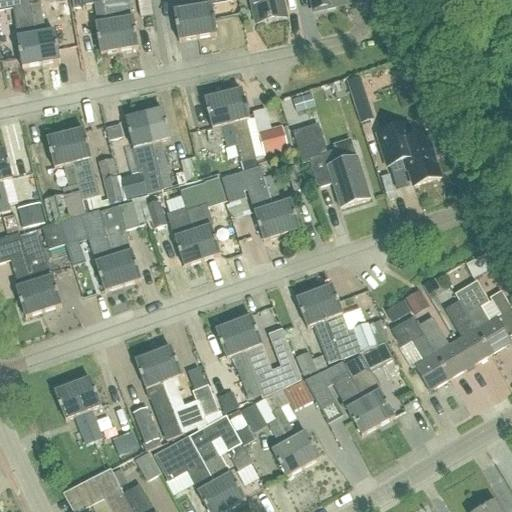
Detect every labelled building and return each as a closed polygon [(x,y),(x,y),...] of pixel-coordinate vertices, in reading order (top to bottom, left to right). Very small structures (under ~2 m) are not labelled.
[(41,68),(29,0),(0,0),(0,13),(14,12),(19,41),(18,41),(23,71),(41,68)] [(96,28),(101,58),(120,55),(111,3),(110,0),(71,0),(73,11),(85,9),(85,8),(95,6),(98,28),(96,28)] [(110,0),(111,3),(120,55),(139,52),(134,22),(133,22),(129,0),(110,0)] [(179,45),(198,42),(191,0),(182,0),(184,13),(174,15),(179,45)] [(191,0),(198,42),(217,39),(210,0),(191,0)] [(268,25),(287,21),(282,0),(249,0),(255,26),(268,23),(268,25)] [(310,0),(312,7),(323,14),(349,8),(347,0),(310,0)] [(39,7),(31,8),(33,17),(41,68),(60,65),(55,35),(45,37),(42,15),(41,15),(40,10),(39,7)] [(410,86),(396,92),(400,102),(414,96),(410,86)] [(224,99),(240,165),(255,162),(246,125),(250,124),(242,94),(224,99)] [(312,97),(293,103),(297,115),(316,110),(312,97)] [(240,166),(240,165),(224,99),(205,103),(213,133),(222,131),(228,152),(236,150),(240,166)] [(373,121),(368,108),(357,111),(361,125),(373,121)] [(267,112),(253,115),(259,136),(264,158),(288,152),(282,130),(272,133),(267,112)] [(145,119),(163,192),(172,190),(166,167),(161,146),(171,144),(163,114),(145,119)] [(163,194),(163,192),(145,119),(126,123),(134,153),(140,177),(142,176),(148,198),(163,194)] [(328,158),(328,157),(318,127),(293,135),(303,167),(310,165),(309,164),(328,158)] [(413,143),(409,129),(378,139),(388,169),(406,163),(414,189),(441,181),(428,139),(413,143)] [(78,189),(80,197),(82,205),(100,200),(91,163),(92,163),(84,134),(66,138),(78,189)] [(72,199),(80,197),(78,189),(66,138),(47,143),(55,173),(64,170),(70,192),(70,191),(72,199)] [(6,241),(16,238),(16,234),(8,207),(3,186),(13,183),(5,153),(0,154),(0,210),(1,216),(2,216),(7,236),(5,236),(6,241)] [(310,165),(318,192),(334,188),(342,212),(370,203),(357,162),(340,167),(336,154),(328,157),(328,158),(309,164),(310,165)] [(295,196),(306,192),(298,169),(287,172),(295,196)] [(255,217),(264,246),(282,240),(266,190),(264,182),(260,171),(221,183),(229,208),(245,203),(243,195),(248,194),(255,216),(255,217)] [(127,203),(147,198),(142,177),(122,182),(127,203)] [(266,190),(282,240),(300,234),(291,205),(281,208),(275,187),(272,179),(264,182),(266,190)] [(109,208),(123,204),(118,182),(104,185),(109,208)] [(186,215),(203,265),(221,260),(211,230),(214,230),(208,212),(226,206),(219,183),(205,187),(206,188),(180,196),(186,214),(186,215)] [(50,226),(70,222),(64,198),(45,203),(50,226)] [(33,205),(12,211),(18,232),(39,225),(33,205)] [(155,232),(166,229),(159,205),(147,208),(155,232)] [(105,232),(107,240),(123,291),(141,285),(132,256),(130,256),(123,236),(140,231),(132,206),(100,216),(105,232)] [(123,291),(107,240),(105,232),(100,216),(99,214),(60,226),(67,248),(78,244),(78,246),(89,242),(97,267),(96,267),(105,296),(123,291)] [(186,215),(186,214),(169,220),(176,242),(175,242),(184,271),(203,265),(186,215)] [(49,254),(67,248),(60,226),(42,231),(49,254)] [(19,239),(44,316),(62,310),(53,281),(51,281),(38,239),(36,234),(19,239)] [(44,316),(19,239),(19,238),(16,239),(16,238),(6,241),(6,242),(0,243),(0,267),(12,264),(21,291),(16,293),(26,322),(44,316)] [(484,259),(491,274),(493,278),(504,272),(495,253),(484,259)] [(465,317),(466,317),(491,358),(511,346),(497,321),(489,326),(480,311),(488,306),(476,287),(456,300),(461,310),(465,317)] [(333,292),(315,298),(340,365),(348,362),(362,357),(377,351),(388,346),(380,326),(369,330),(368,329),(349,336),(343,320),(344,320),(333,292)] [(500,319),(511,312),(501,295),(490,302),(500,319)] [(328,370),(340,365),(315,298),(297,305),(308,334),(314,331),(328,370)] [(461,310),(456,300),(455,300),(459,306),(446,314),(462,342),(455,346),(470,370),(491,358),(466,317),(465,317),(461,310)] [(234,327),(260,398),(262,402),(286,391),(283,381),(279,373),(271,376),(262,350),(262,349),(252,321),(234,327)] [(419,331),(420,330),(414,321),(393,334),(402,350),(412,345),(424,365),(414,370),(429,395),(450,383),(425,341),(419,331)] [(470,370),(455,346),(450,349),(433,322),(420,330),(419,331),(425,341),(450,383),(470,370)] [(234,327),(216,334),(227,363),(233,360),(249,403),(260,398),(234,327)] [(277,358),(290,353),(282,333),(269,338),(277,358)] [(193,395),(197,406),(184,411),(174,384),(182,381),(171,352),(154,359),(184,439),(189,442),(223,423),(220,415),(218,416),(208,389),(193,395)] [(312,364),(309,356),(296,361),(304,380),(305,379),(306,381),(320,376),(319,373),(326,370),(322,360),(312,364)] [(167,445),(184,439),(154,359),(136,366),(147,394),(148,394),(167,445)] [(344,370),(378,431),(395,422),(380,394),(377,396),(367,378),(370,377),(361,361),(344,370)] [(347,413),(362,440),(378,431),(344,370),(342,367),(305,385),(320,412),(333,405),(326,392),(334,388),(348,413),(347,413)] [(91,439),(94,446),(102,442),(100,436),(92,415),(101,411),(91,383),(73,390),(91,439)] [(85,449),(94,446),(91,439),(73,390),(55,396),(66,425),(75,421),(85,449)] [(407,393),(393,401),(402,417),(416,409),(407,393)] [(265,402),(278,427),(304,472),(320,463),(305,436),(297,441),(280,412),(289,407),(282,394),(265,402)] [(272,455),(287,482),(304,472),(278,427),(265,402),(241,414),(251,433),(267,424),(268,426),(271,431),(270,431),(281,450),(272,455)] [(146,455),(161,450),(147,411),(134,416),(146,447),(143,448),(146,455)] [(239,435),(248,431),(239,413),(230,418),(239,435)] [(223,423),(189,442),(215,487),(228,511),(232,511),(246,505),(231,478),(214,447),(220,443),(228,457),(238,475),(252,467),(242,449),(226,421),(223,423)] [(120,460),(139,453),(132,436),(114,444),(120,460)] [(228,511),(214,487),(189,442),(154,461),(168,485),(188,474),(200,496),(198,496),(206,511),(228,511)] [(147,485),(160,478),(148,457),(135,465),(147,485)] [(130,511),(123,499),(110,475),(86,486),(97,508),(105,504),(109,511),(130,511)] [(123,499),(130,511),(150,511),(149,510),(151,509),(140,490),(123,499)]
